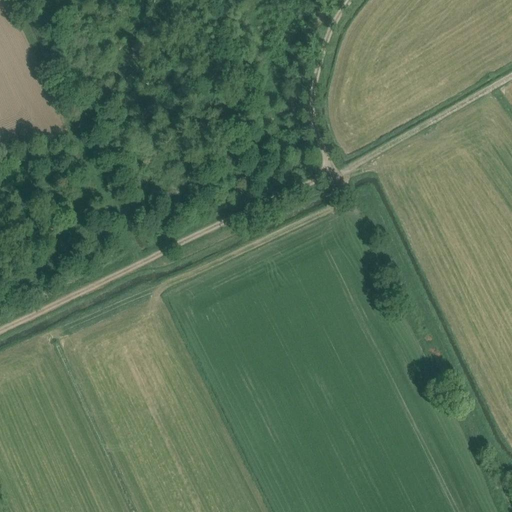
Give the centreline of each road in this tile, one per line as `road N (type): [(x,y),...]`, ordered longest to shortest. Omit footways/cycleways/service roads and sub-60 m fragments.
road 1 (track): [(334,172),(0,332)]
road 2 (track): [(155,293),(342,200),(334,172)]
road 3 (track): [(348,0),(315,43),(305,97),(334,172)]
